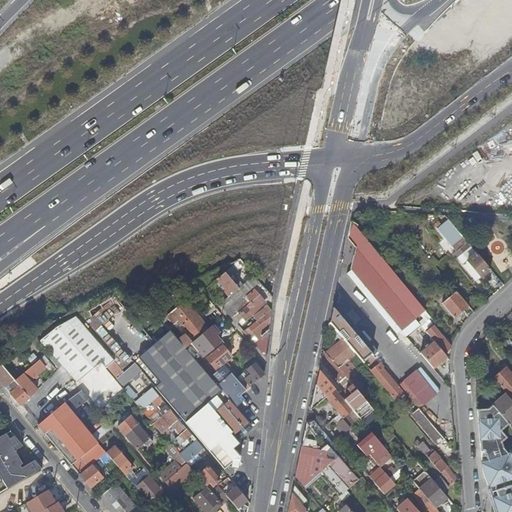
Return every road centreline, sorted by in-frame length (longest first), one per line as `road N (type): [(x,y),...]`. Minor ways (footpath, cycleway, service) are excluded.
road 1 (motorway): [(7,240),(335,0)]
road 2 (motorway): [(0,300),(187,180),(255,162),(333,158)]
road 3 (motorway): [(273,0),(0,191)]
road 4 (tertiary): [(271,456),(291,409),(356,157)]
road 5 (tertiary): [(333,158),(271,456)]
road 6 (residential): [(511,293),(467,337),(460,360),(474,511)]
road 7 (tertiary): [(356,157),(403,148),(511,72)]
road 8 (residential): [(91,511),(0,404)]
road 9 (unknown): [(327,265),(404,358)]
